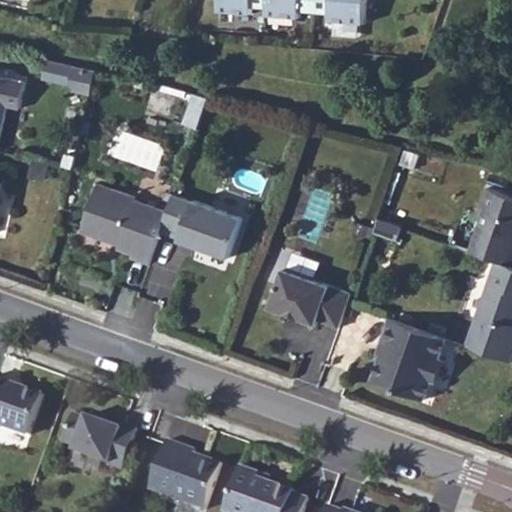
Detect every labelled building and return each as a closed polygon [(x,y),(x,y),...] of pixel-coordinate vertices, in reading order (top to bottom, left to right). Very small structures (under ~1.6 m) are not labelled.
[(268,7),(268,0),(220,0),(219,11),(252,13),(253,6),(268,7)] [(316,11),(316,0),(268,0),(268,7),(268,14),(301,17),(301,10),(316,11)] [(331,12),(330,20),(365,23),(366,0),(316,0),(316,11),(331,12)] [(74,63),(49,57),(45,76),(69,82),(74,63)] [(96,68),(74,63),(69,82),(73,88),(90,92),(96,68)] [(0,138),(8,103),(20,106),(26,80),(0,73),(0,138)] [(209,95),(195,92),(185,121),(198,127),(209,95)] [(162,229),(169,209),(135,197),(136,194),(99,181),(82,229),(113,240),(116,238),(121,240),(120,243),(118,246),(133,251),(132,255),(150,261),(162,229)] [(498,260),(511,265),(511,196),(487,187),(477,217),(482,219),(471,250),(498,260)] [(175,192),(169,209),(162,229),(181,236),(180,238),(197,243),(198,241),(208,245),(207,247),(230,255),(244,215),(195,197),(194,199),(175,192)] [(403,226),(379,218),(375,232),(398,240),(403,226)] [(294,251),(287,269),(316,280),(322,261),(294,251)] [(511,265),(498,260),(467,345),(511,361),(511,265)] [(320,320),(340,327),(349,303),(353,293),(316,280),(287,269),(285,269),(271,306),(288,313),(291,314),(292,313),(299,315),(298,316),(302,318),(318,323),(320,320)] [(299,315),(292,313),(291,314),(288,313),(286,316),(301,321),(302,318),(298,316),(299,315)] [(448,338),(392,318),(383,341),(387,343),(382,356),(373,380),(426,399),(433,379),(440,358),(448,338)] [(387,343),(383,341),(378,354),(382,356),(387,343)] [(440,358),(433,379),(438,381),(446,360),(440,358)] [(0,422),(30,433),(44,393),(24,386),(22,390),(13,386),(14,383),(0,377),(0,422)] [(105,416),(104,420),(94,416),(89,415),(88,417),(76,413),(65,442),(77,446),(76,451),(110,463),(110,465),(124,470),(139,428),(105,416)] [(203,460),(194,457),(195,453),(196,449),(169,439),(151,489),(207,509),(223,463),(204,456),(203,460)] [(296,490),(270,481),(259,477),(261,473),(242,466),(225,511),(304,511),(310,498),(295,493),(296,490)] [(272,477),(261,473),(259,477),(270,481),(272,477)]
